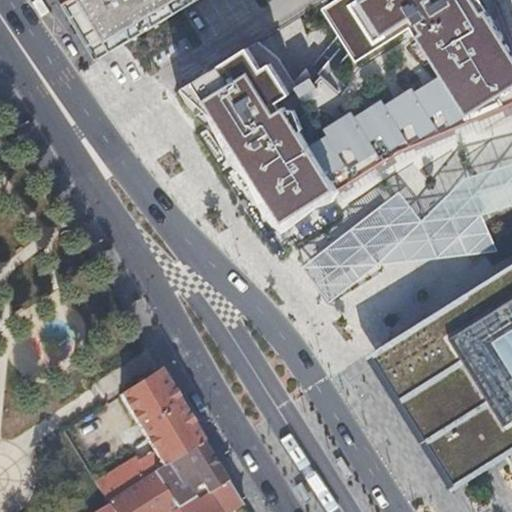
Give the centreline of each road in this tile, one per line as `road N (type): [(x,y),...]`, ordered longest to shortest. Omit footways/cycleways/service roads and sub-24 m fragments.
road 1 (primary): [(393,511),(304,365),(221,273),(107,176)]
road 2 (primary): [(107,176),(147,264),(290,511)]
road 3 (primary): [(17,41),(107,176)]
